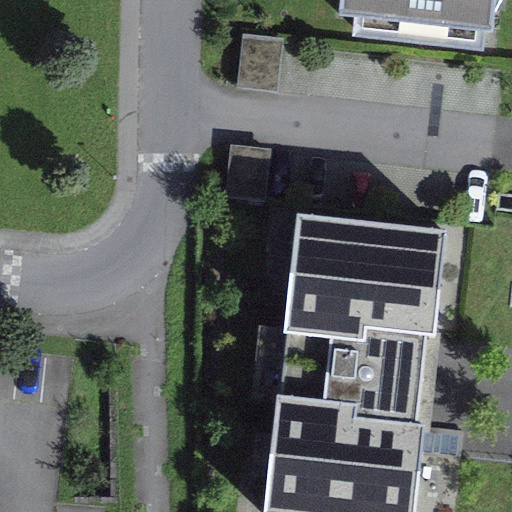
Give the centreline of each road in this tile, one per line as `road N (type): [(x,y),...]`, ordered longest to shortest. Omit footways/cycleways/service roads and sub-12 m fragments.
road 1 (residential): [(173,0),(172,142),(158,224),(126,272)]
road 2 (residential): [(155,511),(150,345),(126,272)]
road 3 (residential): [(126,272),(0,279)]
